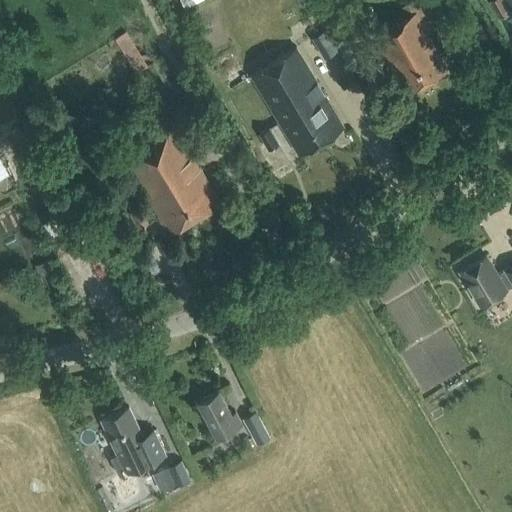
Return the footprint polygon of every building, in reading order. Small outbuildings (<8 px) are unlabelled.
[(406,15),(373,34),(404,89),(446,66),(426,30),(439,22),(426,0),(410,0),(401,6),(406,15)] [(324,57),(337,50),(324,28),(311,36),(324,57)] [(358,28),(344,36),(344,37),(334,42),(345,63),(356,58),(369,83),(383,76),(358,28)] [(343,125),(295,47),(250,74),(298,153),(343,125)] [(220,199),(171,120),(120,152),(153,206),(143,212),(138,205),(129,210),(139,227),(159,215),(169,231),(220,199)] [(266,147),(277,141),(269,127),(259,132),(266,147)] [(0,178),(8,174),(0,159),(0,178)] [(485,254),(459,269),(480,304),(506,288),(504,286),(511,281),(511,263),(505,267),(505,268),(497,274),(485,254)] [(196,401),(216,437),(242,423),(235,411),(230,413),(218,389),(196,401)] [(101,419),(119,457),(141,447),(147,460),(164,452),(153,429),(142,434),(128,406),(101,419)] [(243,417),(257,442),(269,436),(256,410),(243,417)] [(117,484),(122,501),(141,495),(137,478),(117,484)]
